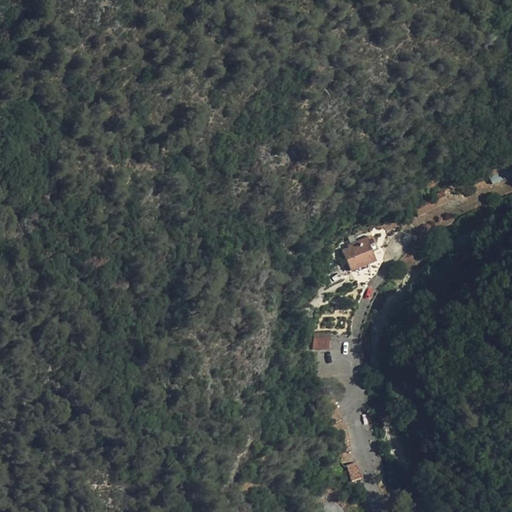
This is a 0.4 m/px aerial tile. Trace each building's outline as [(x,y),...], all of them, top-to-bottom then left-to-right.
[(487,170),(493,183),(511,174),(511,167),(508,160),(487,170)] [(443,191),(414,206),(419,217),(449,201),(443,191)] [(379,269),(367,244),(349,255),(351,258),(344,261),(355,282),(379,269)] [(313,333),(313,349),(330,349),(330,333),(313,333)] [(355,462),(346,466),(352,481),(361,477),(355,462)]
